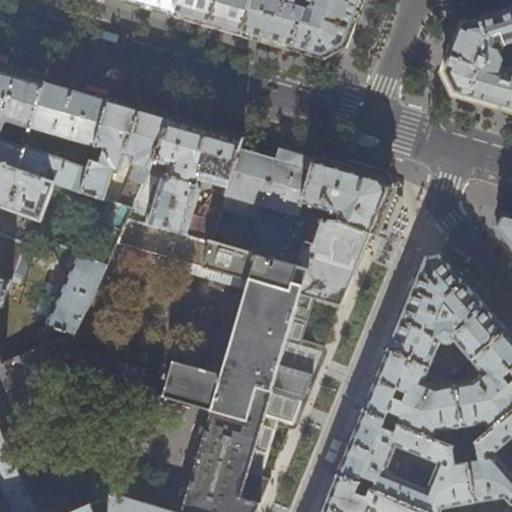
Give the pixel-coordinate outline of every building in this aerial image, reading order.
[(122,0),(134,3),(174,15),(179,0),(122,0)] [(179,0),(174,15),(205,24),(232,32),(242,0),(179,0)] [(242,0),(232,32),(278,45),(323,58),(346,47),(361,9),(364,0),(242,0)] [(501,13),(492,16),(483,18),(474,19),(463,20),(443,73),(454,95),(479,102),(511,111),(511,9),(510,11),(501,13)] [(0,60),(0,67),(12,72),(46,81),(48,74),(0,60)] [(12,72),(0,67),(0,162),(20,170),(46,81),(12,72)] [(109,99),(75,90),(46,81),(20,170),(56,183),(82,192),(109,99)] [(140,108),(109,99),(82,192),(104,199),(113,168),(118,170),(124,153),(129,154),(127,160),(132,161),(131,163),(134,164),(118,204),(132,208),(172,118),(140,108)] [(201,126),(172,118),(132,208),(129,216),(212,241),(213,241),(225,198),(213,195),(197,215),(193,214),(200,189),(211,189),(212,184),(228,188),(240,149),(243,138),(228,134),(201,126)] [(278,148),(275,159),(262,206),(249,252),(284,263),(298,216),(314,159),(296,153),(278,148)] [(258,154),(240,149),(228,188),(226,196),(262,206),(275,159),(258,154)] [(344,167),(314,159),(298,216),(306,217),(309,205),(341,214),(338,222),(371,234),(372,233),(380,213),(389,192),(382,178),(344,167)] [(346,161),(344,167),(382,178),(389,192),(380,213),(372,233),(376,235),(393,191),(383,171),(346,161)] [(56,183),(20,170),(0,162),(0,206),(29,217),(42,222),(56,183)] [(129,216),(132,208),(118,204),(109,200),(100,220),(122,231),(129,216)] [(511,215),(503,213),(495,226),(511,245),(511,215)] [(337,223),(306,217),(298,216),(284,263),(249,252),(213,241),(212,241),(204,268),(252,282),(223,376),(175,361),(165,397),(213,411),(182,511),(164,511),(112,496),(115,485),(11,455),(35,511),(75,511),(92,505),(110,497),(107,511),(257,511),(271,479),(262,477),(277,431),(281,421),(293,423),(302,400),(303,401),(314,375),(312,375),(322,352),(303,347),(315,298),(342,306),(358,264),(371,234),(338,222),(337,223)] [(47,323),(47,344),(75,332),(107,265),(78,252),(47,323)] [(401,317),(388,350),(431,368),(443,341),(445,342),(446,343),(449,343),(452,342),(455,341),(472,361),(507,331),(472,292),(440,255),(426,257),(401,317)] [(0,303),(2,304),(11,279),(0,274),(0,303)] [(511,337),(507,331),(472,361),(483,373),(473,381),(454,383),(462,427),(484,424),(490,431),(511,412),(511,337)] [(75,332),(47,344),(14,358),(104,387),(106,379),(151,393),(155,381),(110,367),(111,366),(69,354),(74,334),(75,332)] [(431,368),(388,350),(375,380),(363,410),(436,440),(439,431),(462,427),(454,383),(438,386),(425,380),(431,368)] [(452,447),(436,440),(363,410),(350,443),(337,475),(427,511),(442,511),(444,508),(475,503),(468,463),(455,465),(452,447)] [(476,443),(480,461),(468,463),(475,503),(507,498),(511,504),(511,412),(490,431),(476,443)] [(0,453),(9,450),(0,428),(0,453)] [(35,511),(11,455),(9,450),(0,453),(0,477),(15,511),(35,511)] [(427,511),(337,475),(324,507),(321,511),(373,511),(374,511),(376,511),(427,511)]
